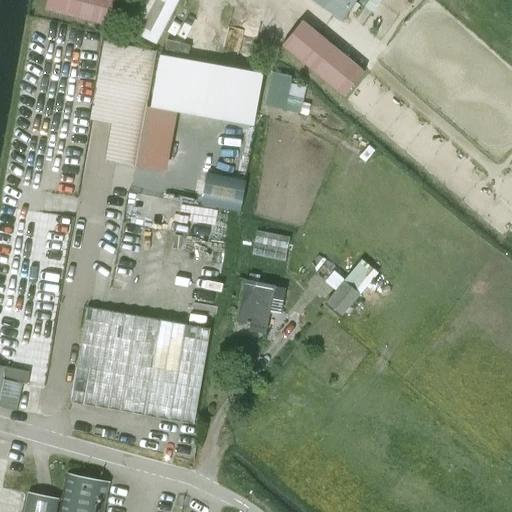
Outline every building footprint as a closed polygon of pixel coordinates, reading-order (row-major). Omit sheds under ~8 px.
[(106,25),(112,0),(46,0),(44,9),(106,25)] [(155,44),(177,0),(142,0),(127,30),(155,44)] [(311,0),(341,21),(355,0),(311,0)] [(343,96),(364,71),(302,20),(282,46),(343,96)] [(102,41),(88,117),(112,122),(105,159),(135,164),(154,56),(135,52),(136,47),(102,41)] [(270,71),(263,105),(300,113),(305,87),(289,84),(291,76),(270,71)] [(255,253),(288,256),(290,232),(257,229),(255,253)] [(342,316),(378,273),(361,259),(345,277),(332,265),(321,278),(335,290),(325,302),(342,316)] [(280,313),(285,288),(245,280),(237,321),(251,324),(249,330),(265,333),(269,311),(280,313)] [(86,311),(71,403),(195,423),(210,331),(86,311)] [(0,407),(15,411),(21,384),(22,383),(26,384),(28,373),(4,368),(0,366),(0,407)] [(103,511),(110,482),(66,473),(58,511),(103,511)] [(27,492),(23,511),(55,511),(58,498),(27,492)]
